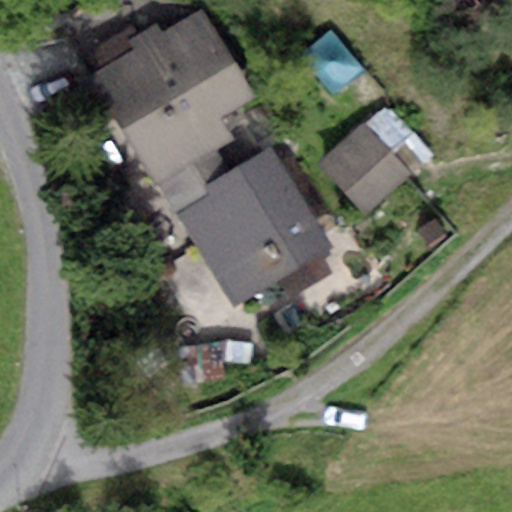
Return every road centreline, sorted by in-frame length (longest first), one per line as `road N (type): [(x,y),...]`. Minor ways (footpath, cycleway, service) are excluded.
road 1 (track): [(10,503),(297,402),(401,319),(511,211)]
road 2 (unclassified): [(0,510),(33,484),(48,457),(61,328),(54,242),(0,107)]
